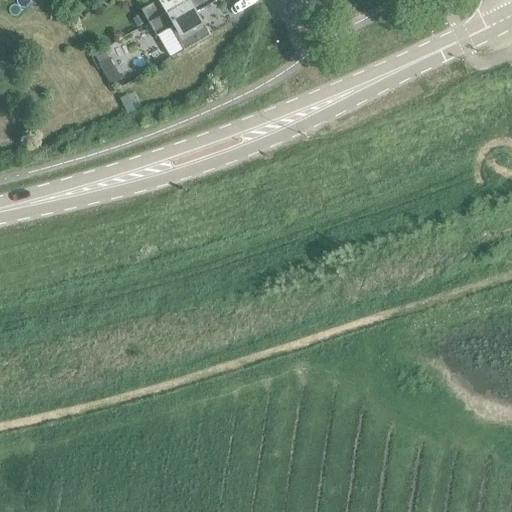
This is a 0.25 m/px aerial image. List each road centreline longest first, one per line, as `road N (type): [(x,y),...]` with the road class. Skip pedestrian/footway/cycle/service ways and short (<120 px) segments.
road 1 (secondary): [(310,109),(511,14)]
road 2 (secondary): [(112,182),(248,150),(310,109)]
road 3 (secondary): [(310,109),(235,128),(112,182)]
